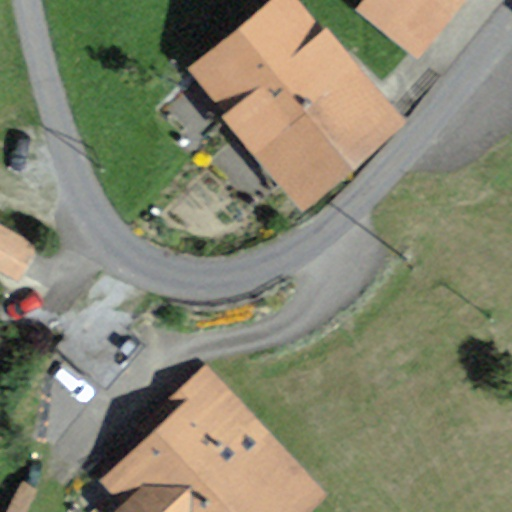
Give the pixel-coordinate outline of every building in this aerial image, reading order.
[(411,38),(441,0),(376,0),(371,6),(411,38)] [(211,69),(240,104),(230,112),(259,147),(269,139),(301,177),(375,115),(342,76),(352,67),(323,32),(312,40),(284,7),(211,69)] [(0,266),(14,274),(30,245),(0,228),(0,266)] [(150,511),(273,511),(296,491),(239,431),(248,423),(204,377),(156,422),(169,436),(122,481),(150,511)] [(23,511),(35,490),(22,483),(6,511),(23,511)]
